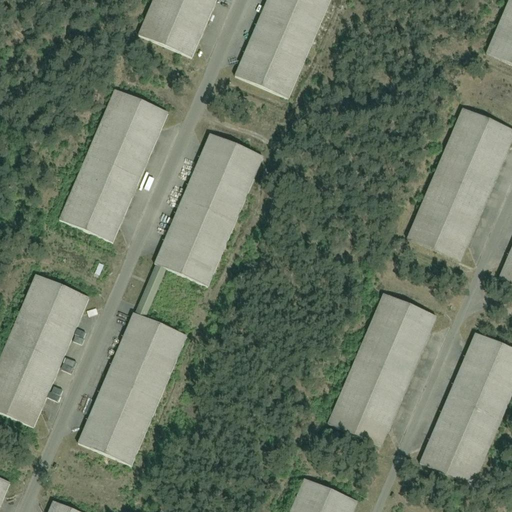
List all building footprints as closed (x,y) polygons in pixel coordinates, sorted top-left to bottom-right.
[(154,0),(136,44),(188,66),(216,0),(154,0)] [(263,0),(230,80),(286,104),(329,0),(263,0)] [(511,0),(510,0),(485,61),(511,72),(511,0)] [(59,221),(112,244),(168,116),(115,93),(59,221)] [(404,242),(457,265),(511,141),(511,133),(463,112),(404,242)] [(151,271),(209,295),(265,160),(207,136),(151,271)] [(511,248),(498,281),(511,286),(511,248)] [(0,423),(33,438),(89,305),(34,282),(0,362),(0,423)] [(322,433),(378,456),(435,322),(379,298),(322,433)] [(75,452),(133,476),(189,343),(131,318),(75,452)] [(416,467),(475,491),(511,398),(511,355),(468,338),(416,467)] [(289,511),(354,511),(357,508),(302,483),(289,511)] [(0,511),(11,490),(0,485),(0,511)]
